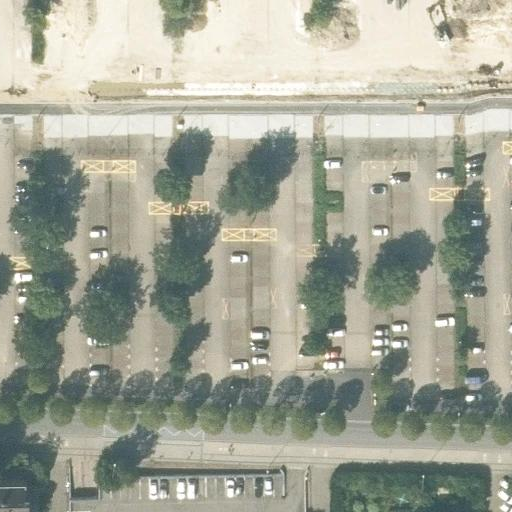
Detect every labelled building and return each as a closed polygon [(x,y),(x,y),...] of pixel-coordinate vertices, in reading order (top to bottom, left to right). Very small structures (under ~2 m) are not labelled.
[(31,425),(0,424),(0,455),(32,455),(32,446),(37,446),(36,432),(31,431),(31,425)] [(32,455),(0,455),(0,483),(19,483),(32,483),(32,472),(37,472),(37,461),(32,461),(32,455)] [(417,467),(418,496),(470,495),(470,465),(417,467)] [(0,483),(0,511),(19,511),(19,507),(24,507),(24,492),(19,492),(19,483),(0,483)] [(418,496),(418,511),(470,511),(470,495),(418,496)]
